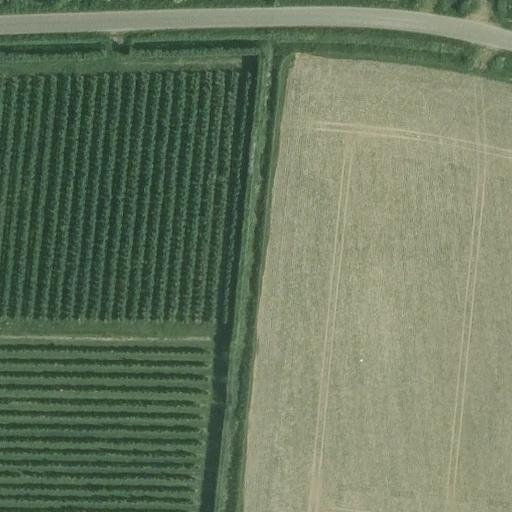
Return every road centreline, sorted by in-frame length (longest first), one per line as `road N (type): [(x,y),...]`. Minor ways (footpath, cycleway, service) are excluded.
road 1 (residential): [(270,17),(0,26)]
road 2 (unclassified): [(511,44),(447,28),(270,17)]
